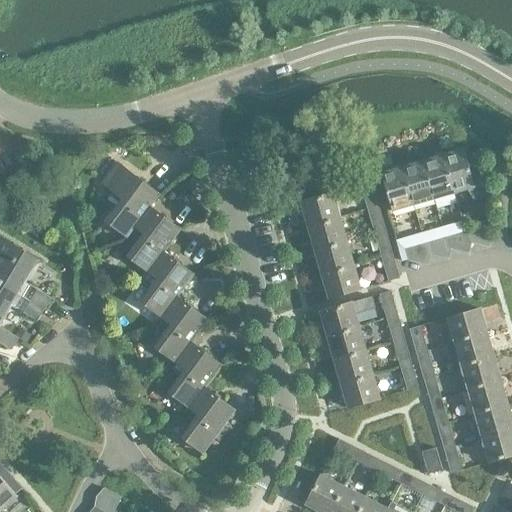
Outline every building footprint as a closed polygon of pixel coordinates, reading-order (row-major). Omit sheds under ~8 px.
[(443,151),(455,192),(468,188),(475,199),(486,196),(487,196),(474,151),(466,153),(464,145),(443,151)] [(423,157),(435,198),(455,192),(443,151),(423,157)] [(423,157),(402,163),(414,204),(435,198),(423,157)] [(134,226),(149,206),(159,193),(117,162),(102,183),(122,199),(106,220),(126,236),(134,226)] [(414,204),(402,163),(381,169),(393,210),(414,204)] [(367,208),(379,205),(372,180),(360,184),(367,208)] [(308,226),(341,216),(334,192),(301,201),(308,226)] [(374,232),(386,229),(379,205),(367,208),(374,232)] [(127,255),(148,271),(163,251),(180,229),(149,206),(134,226),(144,233),(127,255)] [(315,249),(348,240),(341,216),(308,226),(315,249)] [(486,225),(465,231),(468,242),(471,242),(489,247),(491,237),(489,235),(486,225)] [(381,256),(393,253),(386,229),(374,232),(381,256)] [(468,252),(471,242),(468,242),(465,231),(445,237),(448,247),(451,248),(468,252)] [(0,280),(30,299),(37,288),(25,280),(38,259),(0,235),(0,280)] [(445,237),(424,243),(427,253),(431,254),(448,258),(451,248),(448,247),(445,237)] [(322,273),(354,264),(348,240),(315,249),(322,273)] [(429,264),(431,254),(427,253),(424,243),(404,248),(407,259),(429,264)] [(163,251),(148,271),(158,278),(141,301),(162,316),(177,296),(194,274),(163,251)] [(381,256),(388,280),(400,277),(393,253),(381,256)] [(354,264),(322,273),(329,298),(361,289),(354,264)] [(0,320),(1,319),(11,303),(23,311),(30,299),(0,280),(0,320)] [(391,290),(379,294),(386,318),(398,314),(391,290)] [(175,360),(190,341),(207,318),(177,296),(162,316),(172,324),(156,346),(175,360)] [(353,301),(321,310),(328,334),(360,325),(353,301)] [(456,342),(487,333),(480,308),(449,317),(456,342)] [(386,318),(393,341),(405,338),(398,314),(386,318)] [(447,323),(425,324),(426,335),(447,334),(447,323)] [(0,340),(9,346),(14,344),(18,336),(0,325),(0,340)] [(360,325),(328,334),(334,358),(367,349),(360,325)] [(410,328),(417,353),(429,350),(422,325),(410,328)] [(456,342),(463,365),(494,356),(487,333),(456,342)] [(393,341),(400,365),(412,362),(405,338),(393,341)] [(190,406),(204,387),(221,365),(190,341),(175,360),(186,368),(169,390),(190,406)] [(367,349),(334,358),(341,382),(373,373),(367,349)] [(436,373),(429,350),(417,353),(424,377),(436,373)] [(463,365),(470,389),(501,380),(494,356),(463,365)] [(400,365),(407,391),(420,387),(412,362),(400,365)] [(441,384),(461,382),(459,370),(439,373),(441,384)] [(373,373),(341,382),(348,407),(380,398),(373,373)] [(424,377),(431,400),(442,397),(436,373),(424,377)] [(501,380),(470,389),(477,413),(508,404),(501,380)] [(204,387),(190,406),(200,413),(183,435),(204,450),(234,409),(204,387)] [(380,399),(384,410),(407,403),(404,392),(380,399)] [(449,421),(442,397),(431,400),(438,424),(449,421)] [(511,417),(508,404),(477,413),(483,437),(511,428),(511,417)] [(445,448),(456,445),(449,421),(438,424),(445,448)] [(491,461),(511,454),(511,428),(483,437),(491,461)] [(334,448),(357,460),(362,449),(339,438),(334,448)] [(463,468),(456,445),(445,448),(451,471),(463,468)] [(443,468),(436,447),(421,451),(428,473),(443,468)] [(357,460),(379,471),(384,461),(362,449),(357,460)] [(379,471),(401,482),(407,472),(384,461),(379,471)] [(401,482),(424,493),(429,483),(407,472),(401,482)] [(330,511),(344,485),(321,473),(306,504),(321,511),(330,511)] [(0,474),(0,508),(2,511),(18,496),(0,474)] [(511,497),(511,483),(509,482),(503,493),(511,497)] [(424,493),(446,505),(451,494),(429,483),(424,493)] [(344,485),(330,511),(358,511),(366,496),(344,485)] [(94,506),(93,507),(103,511),(112,511),(121,496),(104,487),(97,495),(94,506)] [(446,505),(460,511),(469,511),(473,506),(451,494),(446,505)] [(366,496),(358,511),(386,511),(388,507),(366,496)]
